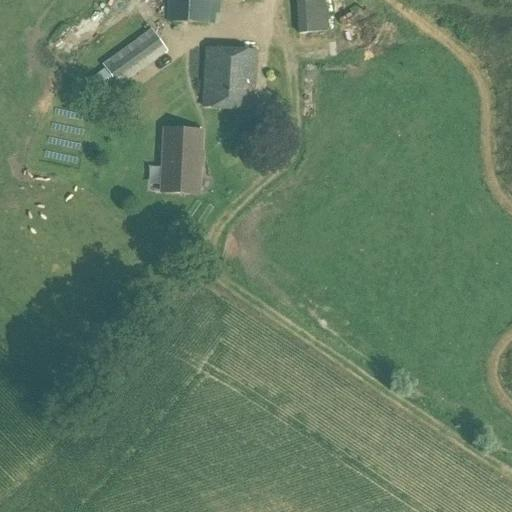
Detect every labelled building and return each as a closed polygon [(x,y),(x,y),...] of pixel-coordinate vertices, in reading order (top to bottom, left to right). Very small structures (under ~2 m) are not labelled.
[(219,0),(168,0),(167,24),(209,25),(218,26),(219,0)] [(296,0),(300,35),(327,33),(323,0),(296,0)] [(118,88),(167,52),(151,30),(102,65),(118,88)] [(253,112),(257,51),(208,47),(203,108),(253,112)] [(93,122),(78,120),(80,105),(63,103),(60,126),(92,130),(93,122)] [(200,195),(203,132),(165,130),(162,193),(200,195)] [(164,261),(156,273),(176,287),(184,275),(164,261)]
